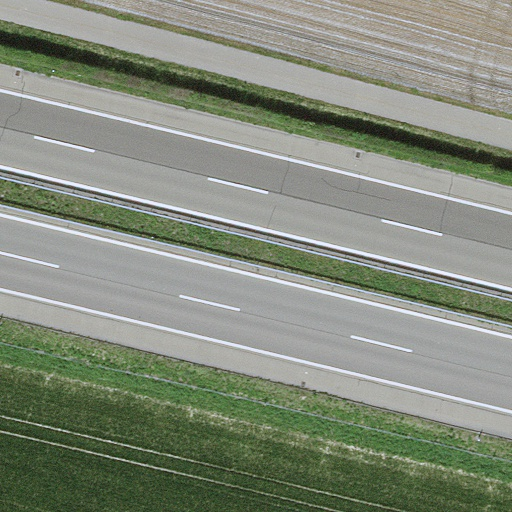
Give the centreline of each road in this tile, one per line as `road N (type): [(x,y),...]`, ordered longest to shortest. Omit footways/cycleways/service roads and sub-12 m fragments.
road 1 (motorway): [(511,252),(0,128)]
road 2 (motorway): [(0,254),(511,376)]
